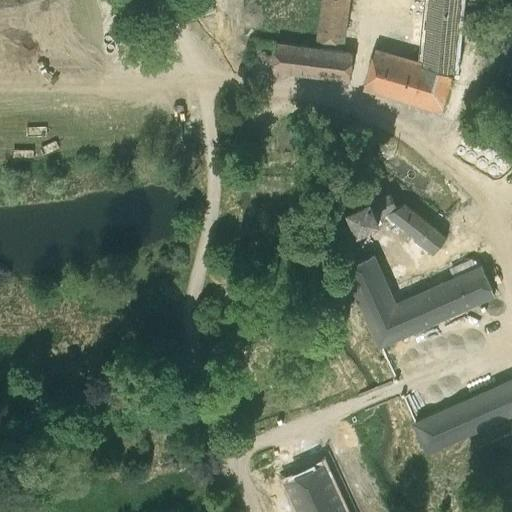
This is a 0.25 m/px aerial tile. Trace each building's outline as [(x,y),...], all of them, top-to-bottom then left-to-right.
[(322,0),(314,48),(342,51),(350,0),(322,0)] [(459,0),(427,0),(426,16),(425,31),(424,38),(423,63),(455,72),(459,0)] [(426,16),(418,15),(417,31),(425,31),(426,16)] [(424,38),(416,38),(414,61),(423,63),(424,38)] [(314,48),(277,43),(273,70),(350,80),(354,53),(342,51),(314,48)] [(414,61),(375,50),(364,88),(443,111),(455,72),(423,63),(414,61)] [(370,203),(377,218),(388,213),(415,235),(427,221),(405,203),(394,208),(388,195),(370,203)] [(377,218),(370,203),(368,198),(348,207),(349,210),(357,226),(358,229),(378,219),(377,218)] [(349,210),(333,217),(340,234),(357,226),(349,210)] [(333,217),(321,223),(329,239),(340,234),(333,217)] [(447,237),(427,221),(415,235),(413,238),(433,254),(447,237)] [(360,232),(336,243),(347,267),(371,257),(360,232)] [(421,292),(401,301),(399,296),(392,299),(373,255),(371,257),(347,267),(345,268),(372,330),(401,317),(408,331),(433,320),(421,292)] [(471,259),(451,268),(455,277),(421,292),(433,320),(494,293),(482,265),(471,259)] [(401,317),(372,330),(378,344),(408,331),(401,317)] [(511,379),(414,423),(426,453),(511,413),(511,379)] [(345,511),(323,464),(285,482),(299,511),(345,511)]
